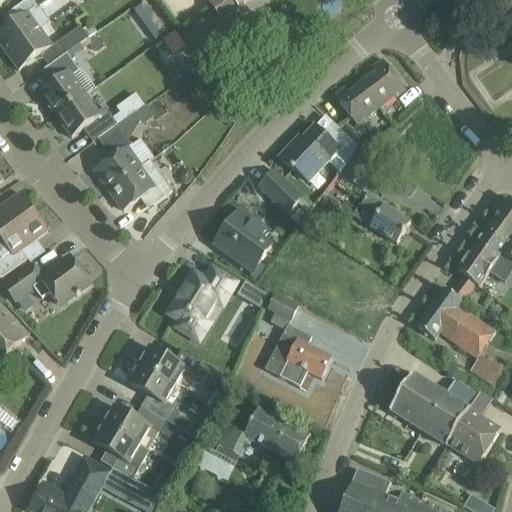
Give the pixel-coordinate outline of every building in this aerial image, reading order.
[(0,46),(6,55),(41,31),(51,24),(40,9),(52,0),(29,0),(36,8),(10,26),(0,33),(0,46)] [(217,0),(210,5),(222,20),(248,0),(217,0)] [(145,3),(134,10),(141,20),(152,12),(145,3)] [(59,43),(67,54),(97,33),(91,26),(84,31),(81,27),(59,43)] [(53,47),(41,31),(6,55),(18,72),(35,60),(53,47)] [(56,117),(84,97),(71,78),(79,72),(66,55),(46,69),(53,79),(49,82),(51,86),(39,94),(56,117)] [(362,84),(380,108),(394,98),(395,99),(406,91),(383,61),(372,69),(376,74),(362,84)] [(105,63),(101,73),(111,76),(112,73),(114,74),(117,68),(114,67),(114,66),(105,63)] [(366,118),(380,108),(362,84),(349,94),(345,89),(334,97),(357,128),(368,120),(366,118)] [(97,141),(98,140),(117,126),(104,109),(97,114),(84,97),(56,117),(71,139),(83,131),(86,134),(90,131),(97,141)] [(143,109),(133,115),(139,122),(148,116),(143,109)] [(111,159),(94,171),(109,192),(141,169),(141,168),(127,149),(131,146),(128,142),(127,141),(139,122),(133,115),(117,126),(98,140),(106,152),(112,149),(116,156),(111,159)] [(294,144),(279,159),(293,173),(295,171),(308,183),(328,163),(335,155),(346,166),(359,149),(338,128),(337,129),(327,139),(315,127),(302,141),(297,146),(294,144)] [(381,161),(359,149),(340,174),(338,177),(365,192),(381,161)] [(141,169),(109,192),(124,212),(140,200),(146,197),(153,207),(172,193),(161,177),(150,162),(141,168),(141,169)] [(182,173),(180,179),(184,187),(195,181),(189,169),(182,173)] [(303,198),(289,185),(274,171),(258,188),(287,215),(303,198)] [(0,237),(34,214),(20,194),(0,208),(0,237)] [(360,206),(352,218),(370,230),(371,229),(380,234),(397,245),(410,225),(385,208),(386,206),(368,194),(361,206),(360,206)] [(509,200),(485,234),(505,248),(488,272),(505,284),(511,272),(511,202),(510,201),(509,200)] [(269,232),(256,223),(240,212),(215,246),(252,273),(272,247),(263,240),(269,232)] [(34,214),(0,237),(0,257),(2,260),(1,260),(0,261),(0,277),(1,280),(10,273),(26,261),(28,260),(21,252),(21,251),(36,241),(48,232),(34,214)] [(306,218),(301,226),(316,234),(320,226),(306,218)] [(485,270),(488,272),(505,248),(485,234),(457,273),(464,278),(451,295),(462,303),(485,270)] [(43,281),(40,277),(33,268),(5,288),(15,302),(33,289),(42,300),(51,294),(60,307),(76,296),(77,298),(80,295),(79,294),(90,286),(71,260),(43,281)] [(200,320),(215,295),(226,301),(236,285),(210,269),(203,282),(193,275),(168,317),(179,323),(175,329),(199,344),(210,325),(200,320)] [(245,283),(237,296),(244,300),(252,287),(245,283)] [(462,303),(451,295),(445,290),(417,329),(434,341),(439,334),(477,360),(495,334),(459,308),(462,303)] [(268,311),(291,323),(299,308),(275,297),(268,311)] [(0,363),(27,339),(0,310),(0,363)] [(264,371),(276,377),(294,386),(302,371),(321,381),(332,360),(301,343),(305,335),(287,326),(264,371)] [(149,348),(138,367),(175,389),(186,371),(149,348)] [(493,387),(503,372),(480,358),(471,373),(493,387)] [(229,381),(202,365),(193,378),(221,395),(229,381)] [(151,413),(165,422),(198,442),(205,430),(165,406),(175,389),(138,367),(128,384),(158,402),(151,413)] [(413,375),(389,412),(446,448),(479,468),(501,432),(481,419),(492,401),(480,394),(479,396),(455,381),(446,395),(413,375)] [(114,407),(103,426),(140,448),(140,447),(148,452),(165,422),(151,413),(142,408),(134,420),(114,407)] [(309,438),(291,429),(257,411),(244,437),(218,423),(196,465),(200,467),(202,472),(207,471),(217,476),(219,482),(223,480),(228,483),(249,440),(295,464),(309,438)] [(131,464),(140,448),(103,426),(93,443),(118,458),(112,470),(136,484),(143,471),(131,464)] [(41,491),(29,511),(88,511),(101,489),(144,511),(151,511),(160,497),(137,484),(136,484),(130,480),(111,471),(110,473),(103,469),(85,460),(66,497),(63,503),(41,491)] [(382,482),(358,472),(340,511),(445,511),(401,494),(397,503),(385,497),(390,485),(382,482)]
